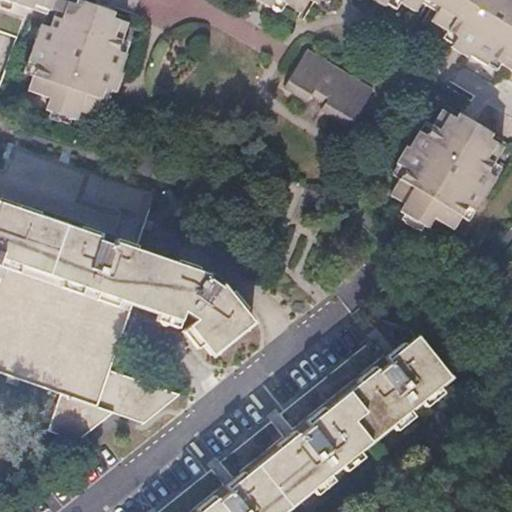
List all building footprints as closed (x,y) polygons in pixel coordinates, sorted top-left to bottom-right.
[(511,0),(249,0),(257,4),(266,10),(271,0),(272,0),(299,16),(308,3),(313,6),(316,0),(370,0),(381,7),(385,0),(389,0),(412,13),(420,0),(421,0),(434,9),(426,22),(450,37),(443,48),(451,53),(463,60),(464,57),(479,67),(485,58),(511,74),(511,71),(511,0)] [(110,16),(71,1),(69,5),(62,3),(57,21),(48,19),(45,31),(35,27),(22,77),(29,79),(25,94),(44,100),(41,112),(72,123),(75,114),(90,120),(101,93),(113,97),(117,85),(120,79),(117,78),(124,59),(114,55),(125,27),(108,20),(110,16)] [(301,54),(279,89),(298,101),(301,97),(315,106),(312,109),(341,126),(362,91),(301,54)] [(407,149),(403,147),(398,155),(393,163),(403,169),(387,196),(401,205),(397,210),(423,226),(428,216),(449,229),(464,206),(471,211),(491,178),(484,174),(498,149),(485,141),(488,134),(456,115),(452,122),(438,113),(424,136),(418,132),(407,149)] [(0,200),(0,265),(127,303),(158,315),(157,320),(181,327),(188,313),(197,319),(184,326),(215,359),(259,324),(227,281),(224,285),(211,277),(205,272),(0,200)] [(0,265),(0,372),(4,373),(2,379),(13,383),(15,377),(55,393),(48,409),(42,428),(73,440),(107,412),(138,423),(174,395),(102,370),(127,303),(0,265)] [(279,511),(444,379),(412,339),(194,511),(279,511)]
